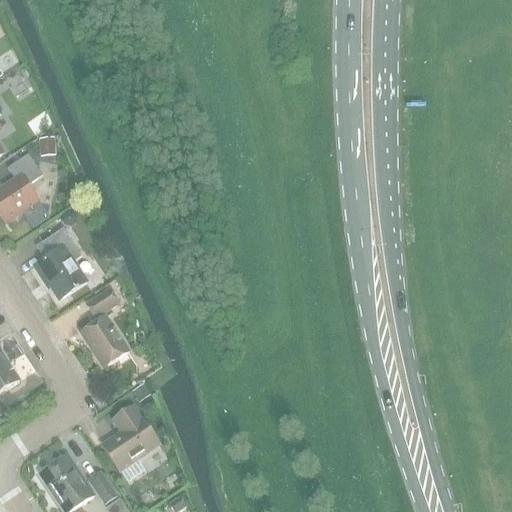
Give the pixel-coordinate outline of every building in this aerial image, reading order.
[(39,141),(40,159),(55,157),(54,140),(39,141)] [(0,192),(0,217),(5,225),(39,203),(30,190),(31,184),(43,177),(29,156),(8,170),(16,182),(0,192)] [(63,216),(62,221),(65,226),(70,227),(74,224),(75,218),(72,214),(67,213),(63,216)] [(36,249),(45,261),(34,268),(44,284),(47,282),(60,303),(87,285),(73,264),(82,259),(63,231),(36,249)] [(104,315),(119,306),(110,292),(87,308),(96,321),(96,320),(99,324),(81,336),(104,371),(129,354),(104,315)] [(0,418),(8,413),(4,408),(0,401),(0,396),(20,384),(7,365),(0,369),(0,418)] [(133,393),(139,404),(149,398),(143,387),(133,393)] [(103,448),(119,473),(159,447),(142,422),(141,422),(133,409),(114,422),(122,435),(103,448)] [(41,476),(64,511),(72,511),(93,498),(67,458),(41,476)] [(90,482),(105,506),(115,499),(100,475),(90,482)] [(179,500),(169,506),(172,511),(179,511),(185,509),(179,500)]
